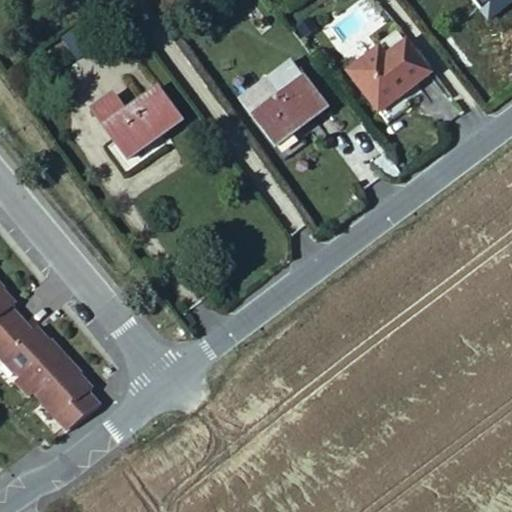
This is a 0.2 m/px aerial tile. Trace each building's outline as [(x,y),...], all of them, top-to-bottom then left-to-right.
[(434,81),(408,49),(356,88),(382,121),(434,81)] [(381,56),(349,80),(356,88),(388,64),(381,56)] [(282,105),(254,126),(277,157),(329,119),(305,87),(287,101),(282,105)] [(241,110),(254,126),(282,105),(269,88),(241,110)] [(155,90),(125,113),(106,129),(129,160),(180,121),(155,90)] [(92,110),(106,129),(125,113),(112,96),(92,110)] [(17,311),(0,291),(0,347),(24,326),(13,314),(17,311)] [(34,337),(24,326),(0,347),(0,350),(9,360),(5,364),(22,383),(17,387),(31,402),(37,398),(69,368),(38,334),(34,337)] [(94,396),(69,368),(37,398),(61,425),(65,422),(75,433),(102,413),(90,399),(94,396)]
